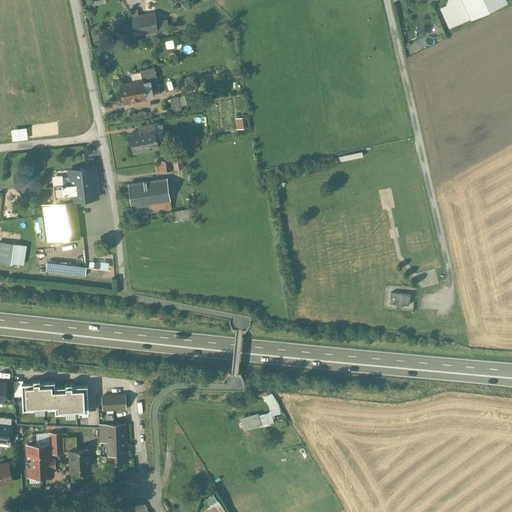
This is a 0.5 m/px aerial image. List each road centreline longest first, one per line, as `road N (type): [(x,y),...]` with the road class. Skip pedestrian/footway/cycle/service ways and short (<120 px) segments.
road 1 (trunk): [(511,370),(0,319)]
road 2 (trunk): [(0,331),(511,382)]
road 3 (residential): [(73,0),(122,278)]
road 4 (residential): [(20,370),(133,383),(143,485)]
